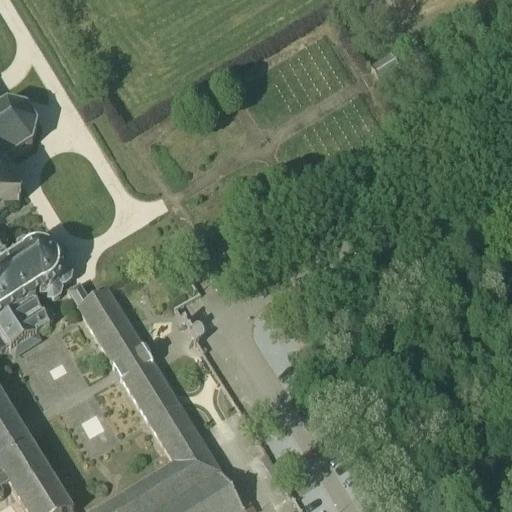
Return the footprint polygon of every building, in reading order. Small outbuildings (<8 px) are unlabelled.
[(389,58),(368,72),(378,89),(399,75),(389,58)] [(169,109),(126,131),(111,104),(87,117),(108,157),(112,154),(110,150),(127,141),(132,151),(178,127),(169,109)] [(0,504),(2,503),(0,499),(0,497),(6,494),(18,511),(68,511),(0,402),(0,359),(6,355),(13,365),(39,347),(36,341),(49,334),(48,333),(49,332),(50,332),(51,331),(52,330),(53,329),(53,327),(53,326),(53,325),(53,324),(53,323),(53,321),(52,320),(51,319),(51,318),(50,318),(49,317),(47,316),(46,316),(45,316),(43,316),(41,316),(40,317),(39,318),(33,308),(45,301),(53,309),(59,304),(62,297),(62,294),(64,294),(71,288),(72,280),(68,274),(65,273),(67,270),(68,262),(63,255),(56,253),(53,255),(53,251),(49,245),(42,243),(34,246),(33,249),(30,247),(23,246),(16,250),(14,257),(17,263),(8,268),(2,259),(3,258),(4,257),(5,255),(6,254),(6,253),(6,252),(7,250),(6,249),(6,248),(5,246),(5,245),(4,244),(3,243),(2,242),(0,241),(0,218),(21,206),(0,172),(32,153),(37,132),(26,114),(6,109),(0,112),(0,504)] [(239,511),(224,487),(218,478),(220,477),(202,448),(106,295),(87,306),(78,289),(64,297),(115,379),(169,468),(98,511),(239,511)] [(224,487),(239,511),(251,511),(233,482),(224,487)]
